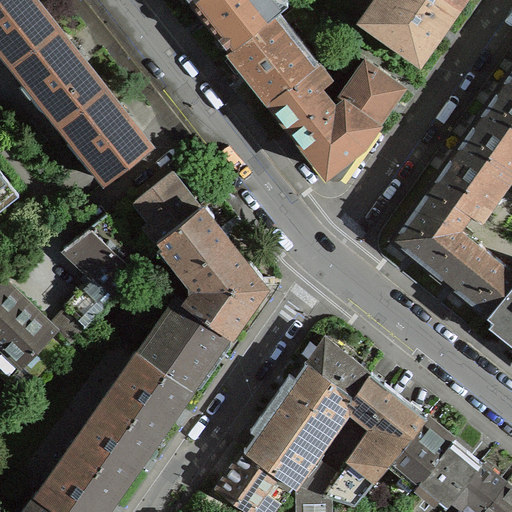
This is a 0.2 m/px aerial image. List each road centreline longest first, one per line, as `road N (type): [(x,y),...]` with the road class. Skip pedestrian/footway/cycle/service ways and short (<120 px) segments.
road 1 (tertiary): [(122,0),(338,261)]
road 2 (residential): [(159,511),(338,261)]
road 3 (residential): [(338,261),(511,16)]
road 4 (tertiary): [(338,261),(511,406)]
